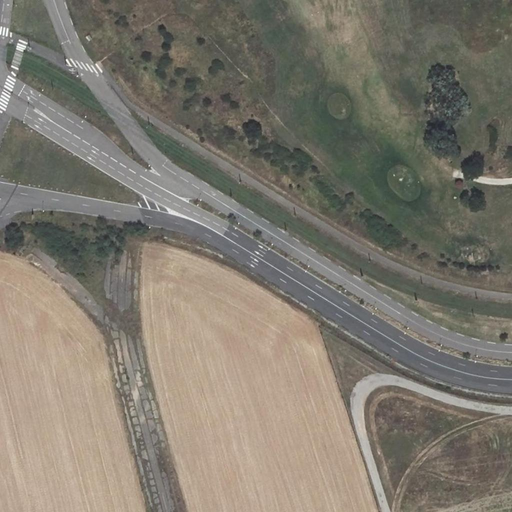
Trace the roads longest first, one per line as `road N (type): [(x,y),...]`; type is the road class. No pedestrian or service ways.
road 1 (tertiary): [(291,275),(0,93)]
road 2 (tertiary): [(45,198),(203,231),(291,275)]
road 3 (tertiary): [(291,275),(415,353),(455,370),(511,378)]
road 4 (track): [(394,511),(406,475),(427,451),(454,431),(511,416)]
